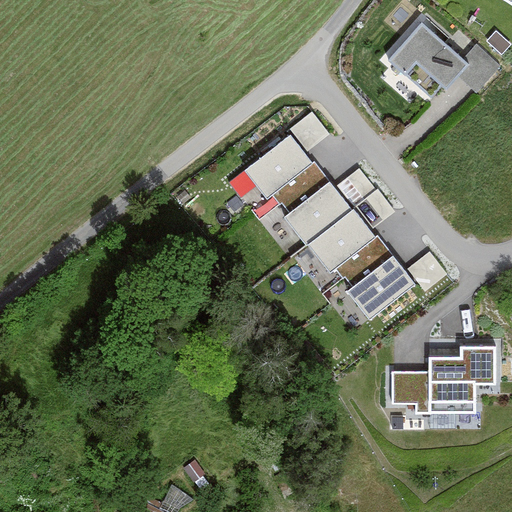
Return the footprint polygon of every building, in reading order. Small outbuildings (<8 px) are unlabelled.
[(468,60),(422,17),(387,58),(432,101),(468,60)] [(330,176),(290,129),(246,167),(285,213),(330,176)] [(309,241),(354,204),(330,176),(285,213),(309,241)] [(347,288),(392,253),(354,204),(309,241),(347,288)] [(409,259),(421,286),(446,276),(435,248),(409,259)] [(347,288),(370,317),(415,282),(392,253),(347,288)] [(416,411),(474,411),(474,379),(495,380),(495,343),(461,343),(461,355),(430,355),(429,370),(393,370),(393,401),(416,401),(416,411)] [(151,500),(145,511),(177,511),(188,490),(172,482),(161,505),(151,500)]
